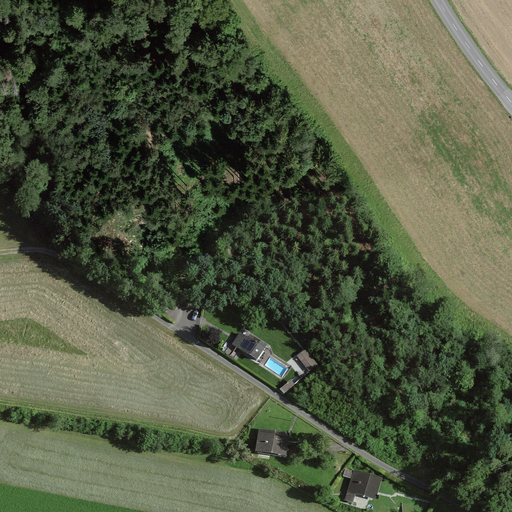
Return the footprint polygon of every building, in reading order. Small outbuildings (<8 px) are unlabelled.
[(248,340),(242,335),(234,346),(256,362),(267,346),(251,335),(248,340)] [(310,372),(319,365),(307,349),(297,356),(310,372)] [(270,359),(266,364),(280,373),(284,368),(270,359)] [(287,394),(296,384),(291,380),(282,390),(287,394)] [(289,436),(259,432),(256,452),(286,457),(289,436)] [(381,480),(355,472),(349,492),(375,500),(381,480)]
